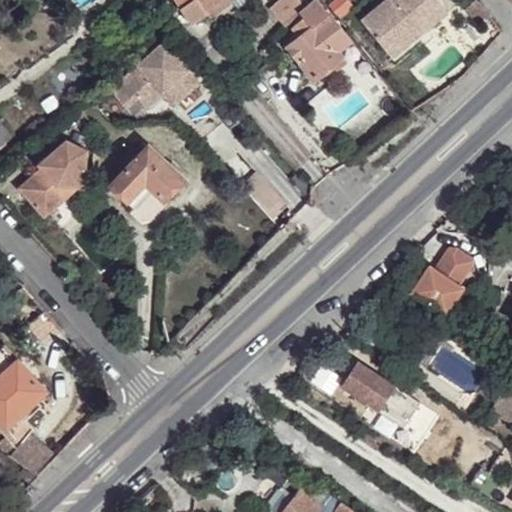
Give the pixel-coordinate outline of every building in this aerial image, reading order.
[(173,0),(178,9),(186,24),(227,0),(173,0)] [(287,23),(298,13),(307,5),(303,0),(275,0),(272,3),(287,23)] [(302,17),(296,23),(304,31),(288,45),(317,80),(345,56),(339,50),(353,39),(340,22),(322,0),(312,0),(307,5),(298,13),(302,17)] [(387,54),(417,28),(422,34),(448,13),(436,0),(389,0),(362,23),(387,54)] [(393,60),(422,34),(417,28),(387,54),(393,60)] [(159,40),(106,89),(123,106),(134,97),(142,106),(158,91),(169,103),(195,80),(159,40)] [(0,121),(0,146),(12,137),(0,121)] [(65,140),(42,160),(45,164),(40,169),(19,188),(43,216),(57,204),(58,187),(75,188),(82,188),(85,150),(65,140)] [(146,182),(153,188),(167,201),(185,180),(148,145),(110,186),(127,202),(146,182)] [(37,164),(40,169),(45,164),(42,160),(37,164)] [(134,208),(153,188),(146,182),(127,202),(134,208)] [(58,187),(57,204),(75,188),(58,187)] [(295,218),(309,204),(294,189),(280,203),(295,218)] [(435,284),(425,299),(458,321),(476,295),(463,287),(478,264),(477,259),(459,249),(453,249),(438,272),(446,277),(439,287),(435,284)] [(416,294),(425,299),(435,284),(439,287),(446,277),(438,272),(433,268),(416,294)] [(425,365),(438,345),(404,322),(391,343),(425,365)] [(0,373),(0,421),(8,429),(21,417),(19,413),(27,408),(35,400),(37,399),(42,400),(48,396),(50,391),(49,385),(44,381),(38,381),(17,358),(0,373)] [(339,387),(404,430),(420,405),(356,362),(339,387)] [(511,424),(511,383),(506,391),(502,388),(489,409),(511,424)] [(31,485),(38,477),(23,467),(18,475),(31,485)] [(315,511),(323,502),(300,484),(277,511),(315,511)] [(351,511),(339,503),(333,511),(351,511)]
